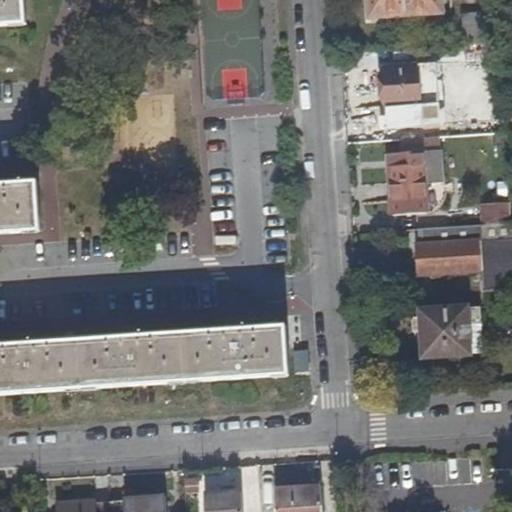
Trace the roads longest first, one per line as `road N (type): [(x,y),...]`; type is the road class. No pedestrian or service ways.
road 1 (residential): [(338,430),(308,0)]
road 2 (residential): [(0,455),(338,430)]
road 3 (residential): [(338,430),(511,419)]
